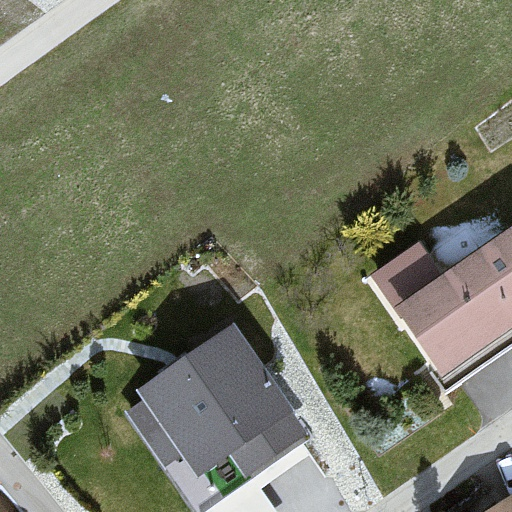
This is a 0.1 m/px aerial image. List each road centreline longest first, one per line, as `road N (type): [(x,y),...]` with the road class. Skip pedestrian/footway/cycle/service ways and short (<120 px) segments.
road 1 (residential): [(0,70),(98,0)]
road 2 (residential): [(410,511),(511,447)]
